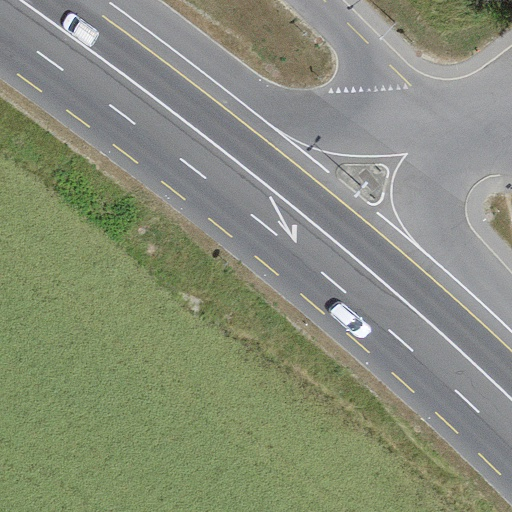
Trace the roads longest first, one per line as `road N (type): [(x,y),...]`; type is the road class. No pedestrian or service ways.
road 1 (secondary): [(51,35),(511,402)]
road 2 (residential): [(431,126),(308,133),(51,35)]
road 3 (residential): [(511,367),(429,240),(431,126)]
road 4 (residential): [(303,0),(431,126)]
